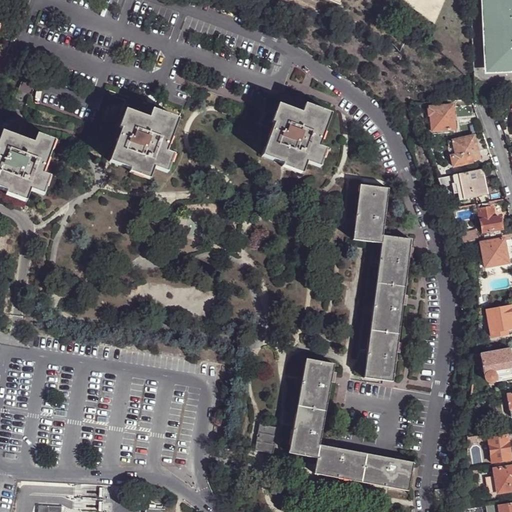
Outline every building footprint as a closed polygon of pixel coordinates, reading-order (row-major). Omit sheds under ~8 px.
[(220,0),(217,9),(226,13),(230,3),(222,0),(220,0)] [(511,0),(482,0),(483,17),(489,16),(487,0),(511,0)] [(492,68),(511,67),(511,0),(487,0),(489,16),(489,28),(491,69),(492,69),(492,68)] [(262,156),(283,165),(282,167),(302,175),(306,163),(319,168),(326,150),(319,147),(331,115),(305,105),(302,113),(278,105),(272,122),(274,124),(262,156)] [(446,106),(429,108),(431,132),(454,131),(452,114),(446,114),(446,106)] [(110,162),(130,170),(129,173),(149,180),(154,169),(167,173),(174,155),(166,153),(178,120),(152,110),(149,119),(126,110),(119,128),(122,129),(110,162)] [(0,190),(6,192),(5,196),(24,203),(30,191),(42,196),(49,178),(41,175),(53,142),(35,136),(32,145),(2,134),(0,138),(0,190)] [(479,160),(473,137),(452,141),(454,155),(450,158),(452,167),(467,164),(467,163),(479,160)] [(484,180),(481,170),(458,175),(460,182),(464,200),(481,197),(480,193),(484,191),(481,180),(484,180)] [(460,182),(458,175),(437,179),(439,186),(460,182)] [(353,241),(381,244),(382,236),(388,189),(360,186),(353,241)] [(477,205),(482,233),(501,229),(499,217),(494,218),(492,207),(488,208),(488,203),(477,205)] [(476,229),(460,233),(462,243),(478,239),(476,229)] [(502,235),(501,229),(482,233),(483,239),(502,235)] [(382,236),(381,244),(364,378),(392,383),(411,240),(382,236)] [(503,239),(480,243),(484,268),(507,264),(503,239)] [(486,311),(491,338),(508,335),(507,330),(511,329),(511,313),(511,307),(486,311)] [(511,368),(511,363),(509,349),(480,354),(481,358),(485,379),(485,381),(488,383),(492,383),(495,381),(496,379),(503,377),(511,375),(511,372),(511,369),(511,368)] [(288,453),(317,459),(319,446),(334,365),(308,379),(288,453)] [(255,450),(273,454),(278,429),(259,425),(255,450)] [(511,460),(507,435),(488,438),(492,463),(511,460)] [(319,446),(317,459),(314,474),(408,492),(413,464),(319,446)] [(495,477),(497,493),(511,491),(511,467),(494,470),(495,477)] [(491,494),(497,493),(495,477),(489,478),(491,494)] [(436,492),(437,501),(447,499),(446,490),(436,492)] [(511,511),(511,503),(498,506),(498,511),(511,511)]
